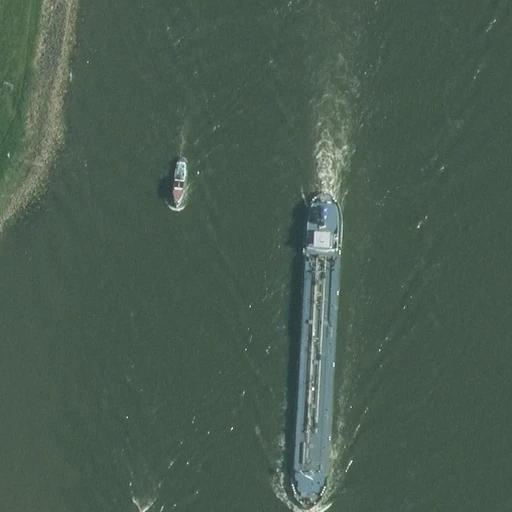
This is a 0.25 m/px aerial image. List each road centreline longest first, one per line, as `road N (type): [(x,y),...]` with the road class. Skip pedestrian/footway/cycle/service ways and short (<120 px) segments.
road 1 (primary): [(511,457),(0,451)]
road 2 (primary): [(0,493),(511,499)]
